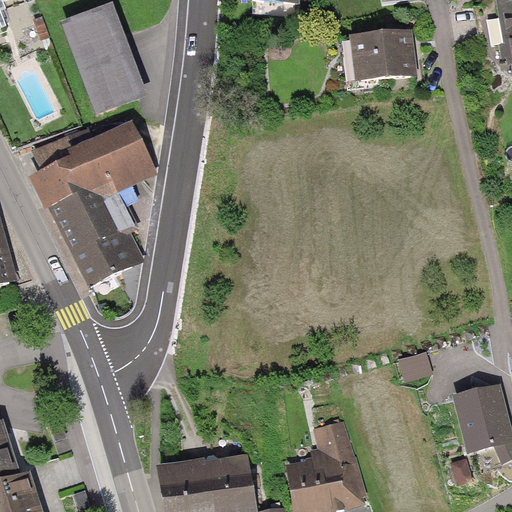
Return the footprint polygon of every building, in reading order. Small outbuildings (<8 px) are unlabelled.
[(511,0),(502,0),(495,1),(504,45),(499,46),(501,60),(507,59),(509,66),(511,65),(511,0)] [(113,4),(61,23),(96,117),(148,97),(113,4)] [(413,30),(349,37),(354,84),(418,77),(413,30)] [(157,176),(132,121),(81,145),(68,151),(70,156),(40,170),(28,176),(45,211),(50,209),(88,290),(145,264),(131,233),(121,237),(104,201),(157,176)] [(32,151),(40,170),(70,156),(68,151),(81,145),(77,134),(32,151)] [(0,286),(17,282),(0,214),(0,286)] [(511,431),(500,385),(453,397),(467,455),(496,448),(500,463),(511,460),(511,431)] [(72,449),(62,419),(49,423),(59,453),(72,449)] [(0,483),(22,477),(4,421),(0,422),(0,483)] [(335,511),(369,505),(358,456),(353,457),(346,423),(313,430),(317,450),(311,451),(313,461),(286,467),(295,511),(335,511)] [(257,511),(248,456),(206,463),(205,458),(156,467),(163,511),(257,511)] [(467,459),(451,463),(457,487),(473,483),(467,459)] [(22,477),(0,483),(0,511),(43,511),(31,474),(22,477)] [(86,491),(73,496),(78,511),(92,511),(86,491)]
